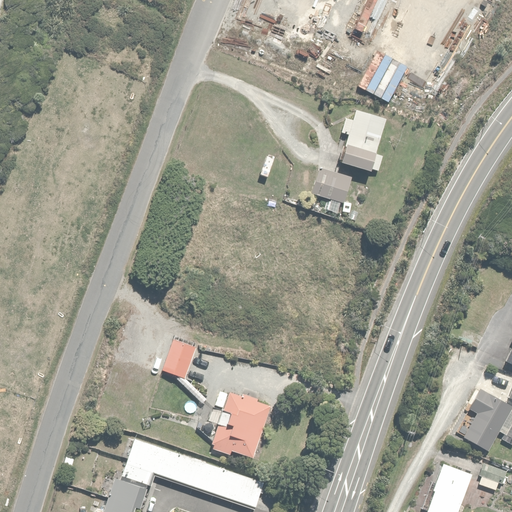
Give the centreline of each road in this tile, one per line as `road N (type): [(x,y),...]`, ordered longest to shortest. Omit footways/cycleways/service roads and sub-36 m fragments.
road 1 (residential): [(28,511),(211,0)]
road 2 (primary): [(337,511),(416,294),(478,167),(511,119)]
